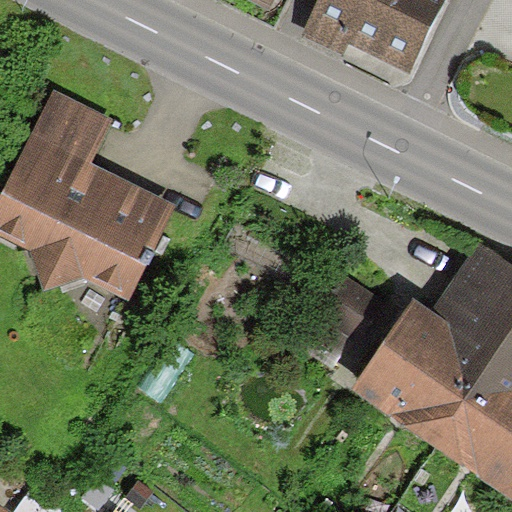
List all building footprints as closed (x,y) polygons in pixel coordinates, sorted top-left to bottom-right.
[(319,0),(301,38),(336,56),(344,39),(404,68),(437,0),(319,0)] [(46,278),(82,265),(126,286),(168,201),(85,160),(105,119),(53,93),(9,182),(0,177),(0,228),(35,246),(46,278)] [(437,445),(511,330),(511,268),(478,246),(435,312),(412,297),(351,389),(437,445)] [(377,300),(323,264),(298,301),(352,337),(377,300)] [(511,330),(437,445),(511,494),(511,330)]
